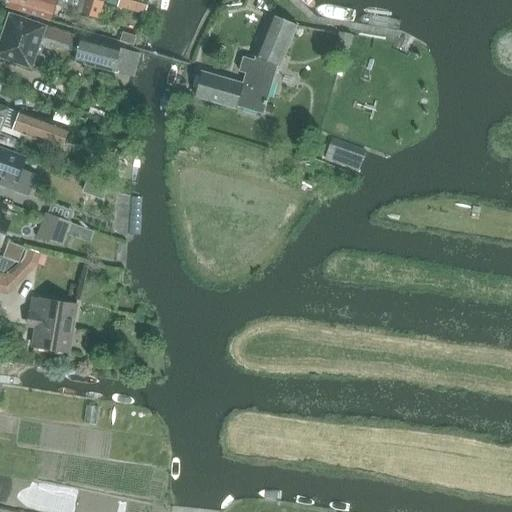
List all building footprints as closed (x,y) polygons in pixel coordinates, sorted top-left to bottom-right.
[(103,3),(92,0),(9,0),(9,3),(11,8),(51,21),(55,6),(98,19),(103,3)] [(145,15),(148,0),(106,0),(106,3),(145,15)] [(0,57),(31,69),(46,27),(9,14),(0,40),(0,57)] [(279,67),(297,25),(271,15),(254,57),(254,60),(243,57),(238,72),(245,74),(242,84),(202,73),(192,107),(208,111),(210,101),(235,108),(236,107),(263,115),(277,66),(279,67)] [(122,33),(119,42),(132,46),(135,37),(122,33)] [(340,34),(338,44),(350,46),(352,36),(340,34)] [(112,72),(118,49),(79,39),(73,62),(112,72)] [(20,113),(9,109),(0,106),(0,146),(14,152),(21,133),(61,148),(68,129),(44,120),(48,108),(33,103),(28,114),(20,111),(20,113)] [(324,160),(358,172),(365,152),(332,140),(324,160)] [(37,175),(21,169),(25,158),(0,148),(0,175),(2,176),(0,180),(0,186),(28,197),(37,175)] [(142,199),(130,198),(129,236),(140,236),(142,199)] [(71,224),(46,214),(38,237),(62,246),(71,224)] [(19,285),(37,265),(41,254),(27,250),(23,259),(8,275),(19,285)] [(0,256),(0,270),(4,271),(15,262),(0,256)] [(68,353),(76,305),(31,298),(29,314),(38,316),(33,347),(68,353)]
